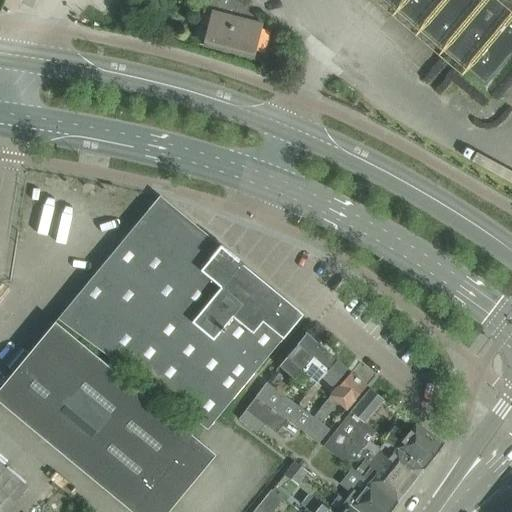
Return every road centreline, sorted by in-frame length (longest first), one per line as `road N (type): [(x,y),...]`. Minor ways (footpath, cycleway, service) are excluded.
road 1 (secondary): [(271,181),(402,249),(511,324)]
road 2 (secondary): [(293,131),(185,94),(25,61)]
road 3 (secondary): [(13,124),(140,144),(271,181)]
road 4 (secondary): [(511,258),(426,200),(293,131)]
road 5 (residential): [(327,316),(409,385),(420,414),(482,466)]
